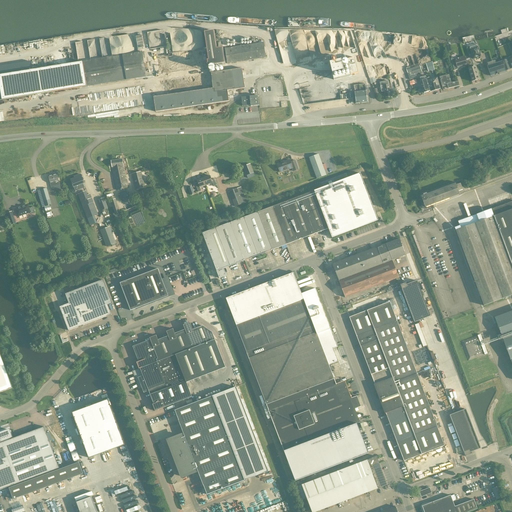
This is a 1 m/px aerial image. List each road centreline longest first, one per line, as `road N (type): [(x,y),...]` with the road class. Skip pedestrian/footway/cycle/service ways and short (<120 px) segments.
road 1 (secondary): [(0,139),(299,124)]
road 2 (unclassified): [(402,491),(314,258)]
road 3 (unclassified): [(107,337),(314,258)]
road 4 (unclassified): [(314,258),(406,223),(367,117)]
road 5 (unclassified): [(173,511),(107,337)]
road 6 (secondary): [(367,117),(435,108),(511,83)]
road 7 (unclassified): [(0,417),(29,405),(83,346),(107,337)]
